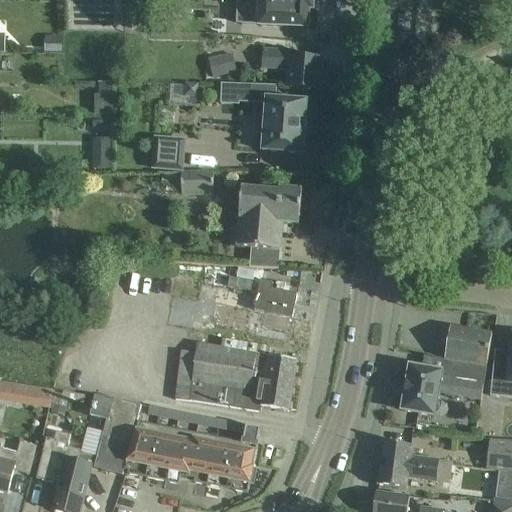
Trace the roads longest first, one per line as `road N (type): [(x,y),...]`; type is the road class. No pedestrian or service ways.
road 1 (tertiary): [(366,286),(395,26)]
road 2 (residential): [(366,286),(335,291),(316,396),(297,430),(326,444)]
road 3 (tertiary): [(326,444),(366,286)]
road 4 (residential): [(511,302),(366,286)]
